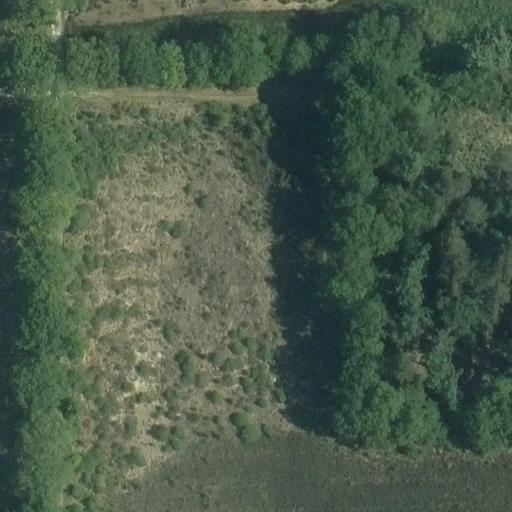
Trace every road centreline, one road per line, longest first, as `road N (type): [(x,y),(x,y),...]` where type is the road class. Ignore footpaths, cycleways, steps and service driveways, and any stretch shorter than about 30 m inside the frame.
road 1 (track): [(55,97),(50,511)]
road 2 (track): [(55,61),(334,55)]
road 3 (track): [(55,0),(55,97),(0,98)]
